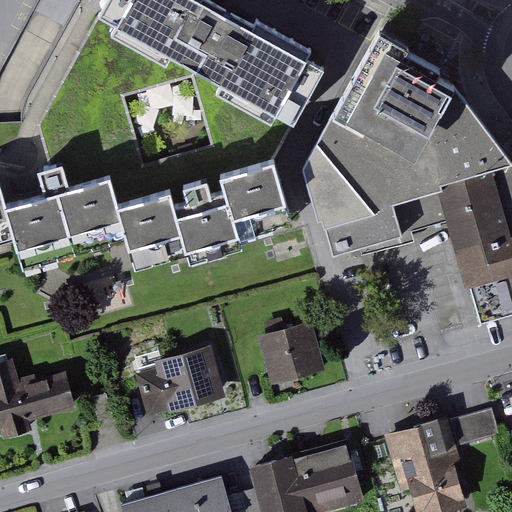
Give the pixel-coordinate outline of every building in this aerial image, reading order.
[(112,0),(43,125),(55,164),(41,168),(49,194),(9,206),(0,175),(0,242),(17,237),(26,266),(131,235),(140,266),(191,251),(194,261),(249,245),(246,234),(295,220),(278,163),(332,66),(324,62),(329,54),(262,17),(258,25),(221,5),(223,0),(112,0)] [(467,74),(388,31),(343,112),(312,167),(339,257),(452,224),(469,284),(482,327),(511,318),(511,153),(461,84),(467,74)] [(317,318),(264,333),(277,376),(329,362),(317,318)] [(229,391),(214,343),(150,363),(164,411),(229,391)] [(17,355),(0,360),(0,406),(9,436),(36,428),(33,416),(75,404),(66,373),(26,384),(17,355)] [(511,434),(503,404),(400,432),(422,511),(481,511),(463,447),(511,434)] [(321,511),(378,496),(361,438),(262,466),(275,511),(321,511)] [(236,511),(227,477),(128,505),(129,511),(236,511)]
